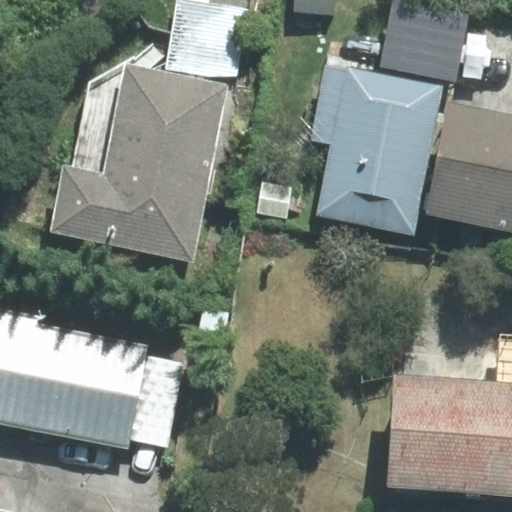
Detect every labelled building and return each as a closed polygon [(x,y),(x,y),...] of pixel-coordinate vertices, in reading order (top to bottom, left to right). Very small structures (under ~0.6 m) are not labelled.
[(448,93),(350,75),(349,79),(330,76),(317,148),(335,152),(322,224),(420,244),(448,93)] [(199,271),(232,95),(130,76),(109,185),(69,176),(55,244),(199,271)] [(511,127),(456,117),(436,226),(511,240),(511,127)] [(261,218),(291,225),(297,192),(267,188),(261,218)] [(204,306),(197,342),(223,347),(231,313),(204,306)] [(0,426),(130,451),(150,351),(42,330),(43,324),(0,316),(0,426)] [(511,396),(403,391),(398,499),(511,504),(511,396)]
